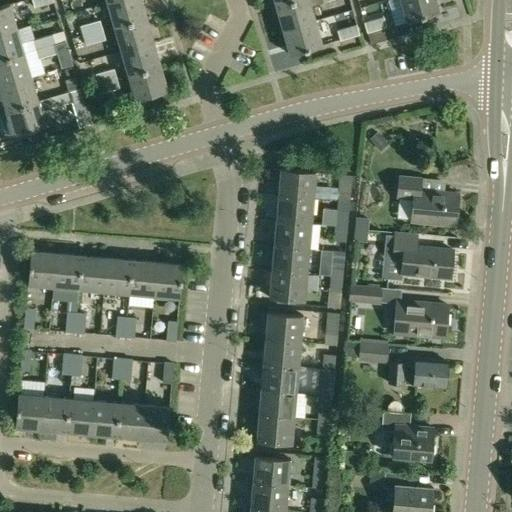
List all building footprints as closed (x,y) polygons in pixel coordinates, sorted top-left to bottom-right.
[(138,0),(111,0),(107,1),(114,26),(144,17),(138,0)] [(294,0),(276,5),(283,30),(315,21),(308,0),(294,0)] [(435,0),(400,0),(407,21),(438,12),(435,0)] [(0,5),(0,32),(16,27),(9,3),(0,5)] [(144,17),(114,26),(117,36),(121,50),(151,42),(144,17)] [(364,22),(367,32),(387,27),(384,17),(364,22)] [(82,35),(104,29),(101,20),(80,26),(82,35)] [(315,21),(283,30),(290,54),(322,45),(315,21)] [(337,30),(340,40),(360,34),(356,24),(337,30)] [(0,32),(0,58),(23,52),(16,27),(0,32)] [(107,39),(104,29),(82,35),(83,37),(86,46),(107,39)] [(53,33),(33,39),(35,49),(55,43),(53,33)] [(121,50),(128,75),(158,66),(151,42),(121,50)] [(55,43),(35,49),(38,58),(58,53),(55,43)] [(0,58),(0,85),(30,77),(23,52),(0,58)] [(158,66),(128,75),(135,99),(165,91),(158,66)] [(114,68),(94,74),(96,83),(116,78),(114,68)] [(77,76),(66,80),(69,91),(81,88),(77,76)] [(30,77),(0,85),(0,89),(6,110),(38,101),(30,77)] [(116,78),(96,83),(99,93),(119,88),(116,78)] [(38,101),(6,110),(13,135),(45,125),(41,111),(72,102),(69,92),(49,97),(38,101)] [(380,152),(388,145),(377,133),(370,139),(380,152)] [(280,168),(278,194),(313,197),(315,171),(280,168)] [(337,190),(350,191),(352,175),(339,174),(337,190)] [(399,176),(397,197),(413,199),(411,221),(455,225),(458,192),(421,189),(422,178),(399,176)] [(278,194),(276,219),(310,223),(313,197),(278,194)] [(336,210),(335,225),(347,226),(348,211),(336,210)] [(356,217),(355,228),(367,229),(368,218),(356,217)] [(276,219),(274,245),(308,248),(310,223),(276,219)] [(335,225),(333,240),(346,241),(347,226),(335,225)] [(355,228),(354,239),(366,241),(367,229),(355,228)] [(394,231),(392,255),(401,255),(400,273),(450,277),(452,248),(416,245),(418,233),(394,231)] [(274,245),(271,271),(306,274),(308,248),(274,245)] [(27,283),(52,285),(56,252),(30,250),(27,283)] [(52,285),(78,288),(81,254),(56,252),(52,285)] [(78,288),(103,290),(106,257),(81,254),(78,288)] [(103,290),(128,293),(132,259),(106,257),(103,290)] [(128,293),(154,295),(157,261),(132,259),(128,293)] [(331,260),(330,276),(343,277),(344,261),(331,260)] [(157,261),(154,295),(179,297),(182,263),(157,261)] [(306,274),(271,271),(269,296),(304,299),(306,274)] [(330,276),(329,290),(341,292),(343,277),(330,276)] [(348,301),(380,304),(382,286),(376,286),(349,284),(348,301)] [(395,299),(392,333),(443,337),(446,303),(395,299)] [(68,300),(67,311),(76,311),(77,301),(68,300)] [(23,328),(33,329),(35,308),(25,307),(23,328)] [(67,311),(65,332),(74,333),(76,311),(67,311)] [(76,311),(74,333),(84,333),(86,312),(76,311)] [(266,312),(264,338),(298,341),(301,315),(266,312)] [(326,334),(337,335),(339,313),(328,312),(326,334)] [(117,315),(116,336),(124,337),(126,316),(117,315)] [(126,316),(124,337),(134,338),(136,316),(126,316)] [(166,341),(175,341),(177,320),(167,320),(166,341)] [(264,338),(262,363),(296,366),(298,341),(264,338)] [(360,342),(346,341),(344,355),(359,357),(360,342)] [(359,359),(386,361),(388,345),(360,342),(359,357),(359,359)] [(20,369),(29,370),(32,349),(22,348),(20,369)] [(63,352),(61,373),(69,374),(71,353),(63,352)] [(71,353),(69,374),(80,375),(82,354),(71,353)] [(323,355),(322,369),(334,370),(335,355),(323,355)] [(113,356),(111,378),(120,379),(122,357),(113,356)] [(122,357),(120,379),(131,380),(133,358),(122,357)] [(387,383),(444,387),(445,361),(414,359),(414,365),(403,364),(403,363),(388,362),(387,383)] [(162,383),(171,383),(173,362),(163,361),(162,383)] [(262,363),(260,389),(294,392),(296,366),(262,363)] [(322,369),(320,394),(332,395),(334,370),(322,369)] [(260,389),(258,414),(292,417),(294,392),(260,389)] [(13,427),(39,429),(42,395),(16,393),(13,427)] [(320,394),(318,419),(330,420),(332,395),(320,394)] [(39,429),(64,431),(67,398),(42,395),(39,429)] [(64,431),(89,433),(93,400),(67,398),(64,431)] [(89,433),(115,435),(118,402),(93,400),(89,433)] [(115,435),(140,438),(143,405),(118,402),(115,435)] [(143,405),(140,438),(165,440),(169,407),(143,405)] [(363,410),(344,408),(343,422),(362,424),(363,410)] [(380,430),(394,432),(390,456),(430,459),(431,427),(409,425),(409,413),(382,411),(380,430)] [(292,417),(258,414),(255,440),(290,443),(292,417)] [(318,419),(317,435),(329,436),(330,420),(318,419)] [(254,456),(252,481),(286,484),(288,459),(254,456)] [(324,478),(325,463),(313,462),(312,478),(324,478)] [(382,488),(393,488),(391,511),(428,511),(430,488),(406,486),(407,474),(384,472),(382,488)] [(252,481),(250,507),(284,510),(286,484),(269,483),(252,481)] [(321,511),(322,499),(311,498),(309,511),(321,511)]
